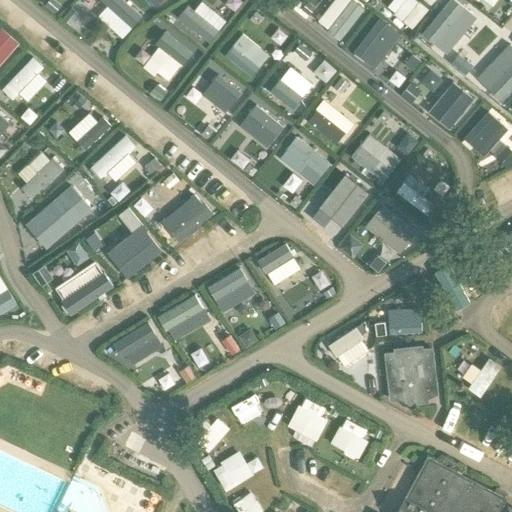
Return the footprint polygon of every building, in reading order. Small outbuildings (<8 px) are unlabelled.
[(54,0),(49,0),(45,5),(55,13),(62,6),(54,0)] [(123,0),(101,0),(133,28),(142,17),(123,0)] [(330,31),(342,40),(365,10),(354,1),(355,0),(354,0),(337,0),(325,16),(336,24),(330,31)] [(419,0),(393,0),(389,6),(397,13),(392,19),(411,34),(430,8),(419,0)] [(454,0),(450,0),(423,34),(435,44),(465,8),(454,0)] [(475,0),(492,9),(496,0),(475,0)] [(180,18),(210,43),(220,31),(227,22),(203,2),(196,11),(190,6),(180,18)] [(315,8),(308,2),(301,10),(309,16),(315,8)] [(63,19),(71,25),(79,14),(72,8),(63,19)] [(256,12),(250,20),(256,24),(262,17),(256,12)] [(375,68),(401,34),(392,27),(390,29),(380,22),(356,53),(375,68)] [(2,28),(0,30),(0,64),(19,44),(2,28)] [(193,54),(165,33),(156,45),(161,48),(184,66),(193,54)] [(312,54),(300,44),(294,51),(307,61),(312,54)] [(261,68),(250,59),(237,49),(234,47),(227,56),(254,77),(261,68)] [(451,64),(465,75),(473,65),(459,54),(451,64)] [(421,62),(413,55),(405,65),(414,71),(421,62)] [(33,58),(3,90),(13,100),(19,93),(28,102),(48,81),(39,73),(44,68),(33,58)] [(511,63),(488,88),(500,100),(511,87),(511,63)] [(272,91),(295,109),(309,91),(286,73),(272,91)] [(242,94),(219,76),(212,85),(220,91),(213,100),(229,112),(236,104),(235,103),(242,94)] [(342,78),(334,87),(342,94),(350,84),(342,78)] [(157,84),(150,93),(160,101),(168,92),(157,84)] [(413,94),(408,90),(404,94),(409,99),(413,94)] [(449,128),(473,99),(464,92),(450,108),(441,101),(431,113),(449,128)] [(82,96),(75,104),(80,109),(87,101),(82,96)] [(284,127),(258,106),(241,126),(268,148),(284,127)] [(310,122),(338,144),(347,133),(319,110),(310,122)] [(384,111),(378,119),(384,124),(390,116),(384,111)] [(85,150),(112,126),(104,117),(98,122),(90,113),(69,132),(85,150)] [(489,113),(465,139),(473,147),(478,141),(489,152),(508,131),(489,113)] [(208,126),(201,134),(208,139),(214,131),(208,126)] [(410,132),(399,145),(408,153),(420,140),(410,132)] [(126,136),(91,167),(101,178),(108,172),(115,181),(137,162),(129,153),(136,147),(126,136)] [(332,165),(298,138),(290,149),(324,175),(332,165)] [(353,158),(381,179),(388,170),(375,160),(381,151),(366,140),(353,158)] [(63,169),(53,159),(22,188),(32,199),(63,169)] [(146,167),(151,174),(161,167),(155,159),(146,167)] [(250,164),(245,170),(252,176),(257,170),(250,164)] [(173,173),(163,181),(170,189),(180,181),(173,173)] [(396,193),(426,216),(433,206),(422,197),(427,190),(408,175),(402,183),(404,183),(396,193)] [(369,195),(346,177),(331,196),(354,214),(369,195)] [(82,198),(72,187),(38,216),(39,220),(44,225),(48,227),(82,198)] [(162,222),(179,242),(213,214),(204,202),(202,204),(195,195),(162,222)] [(141,196),(134,206),(147,216),(154,206),(141,196)] [(289,204),(296,209),(302,201),(296,196),(289,204)] [(317,198),(304,208),(313,220),(326,210),(317,198)] [(416,232),(382,206),(365,227),(399,253),(416,232)] [(128,207),(119,214),(132,232),(142,224),(128,207)] [(114,258),(129,277),(160,252),(153,242),(152,242),(145,233),(114,258)] [(286,244),(258,261),(266,274),(268,273),(275,285),(301,269),(294,257),(286,244)] [(378,256),(370,265),(379,273),(387,263),(378,256)] [(44,265),(33,273),(42,286),(53,278),(44,265)] [(241,269),(209,287),(216,300),(217,299),(224,311),(254,294),(247,282),(248,281),(241,269)] [(314,275),(322,290),(332,284),(324,270),(314,275)] [(62,301),(71,316),(114,287),(104,272),(62,301)] [(458,281),(455,273),(444,279),(459,309),(470,303),(468,299),(477,294),(468,276),(458,281)] [(324,293),(327,298),(336,293),(332,287),(324,293)] [(0,313),(16,304),(8,290),(0,295),(0,313)] [(196,296),(159,317),(166,331),(169,329),(203,309),(196,296)] [(421,309),(389,311),(390,334),(423,333),(421,309)] [(269,319),(276,330),(286,324),(279,313),(269,319)] [(377,337),(386,336),(385,323),(375,324),(377,337)] [(149,324),(118,342),(125,355),(127,354),(132,364),(162,347),(149,324)] [(356,327),(329,346),(337,358),(349,349),(363,340),(364,339),(356,327)] [(222,341),(232,355),(240,349),(230,335),(222,341)] [(461,350),(454,345),(448,353),(455,358),(461,350)] [(395,357),(385,358),(391,405),(402,408),(402,411),(431,408),(430,405),(439,400),(434,352),(424,353),(424,350),(395,353),(395,357)] [(187,383),(197,377),(190,366),(180,372),(187,383)] [(511,381),(511,374),(501,370),(487,405),(502,410),(511,381)] [(246,431),(270,413),(253,391),(230,408),(246,431)] [(306,395),(291,426),(320,441),(332,419),(323,414),(327,406),(306,395)] [(333,408),(330,413),(336,417),(339,412),(333,408)] [(337,463),(352,471),(374,431),(347,416),(332,443),(345,450),(337,463)] [(377,429),(374,435),(380,438),(383,432),(377,429)] [(212,460),(209,456),(202,460),(205,465),(212,460)] [(397,511),(511,511),(511,510),(503,506),(507,499),(461,474),(464,468),(445,458),(441,464),(427,457),(397,511)] [(212,461),(205,465),(208,470),(215,466),(212,461)] [(250,489),(231,502),(238,511),(260,511),(264,509),(250,489)]
